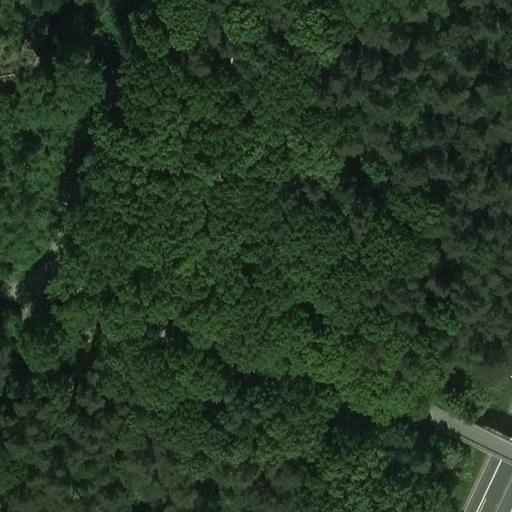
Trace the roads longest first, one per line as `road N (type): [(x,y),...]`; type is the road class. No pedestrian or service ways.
road 1 (track): [(511,446),(247,324),(140,295),(40,280)]
road 2 (unclassified): [(0,296),(40,280),(65,240),(154,0)]
